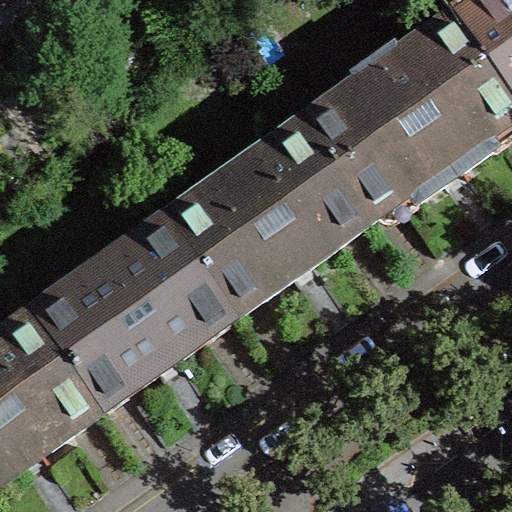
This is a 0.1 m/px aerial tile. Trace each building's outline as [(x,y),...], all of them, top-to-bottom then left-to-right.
[(0,0),(0,14),(16,0),(0,0)] [(511,0),(500,0),(492,6),(494,10),(466,30),(511,96),(511,0)] [(360,84),(300,126),(310,140),(371,226),(411,199),(416,207),(455,180),(493,153),(487,145),(511,127),(511,96),(466,30),(456,17),(397,58),(405,69),(367,95),(360,84)] [(291,283),(371,226),(310,140),(281,160),(279,156),(201,211),(204,214),(175,235),(236,321),(291,283)] [(66,306),(69,310),(40,330),(101,417),(149,383),(236,321),(175,235),(147,255),(144,251),(66,306)] [(0,488),(101,417),(40,330),(12,350),(10,347),(0,354),(0,488)]
